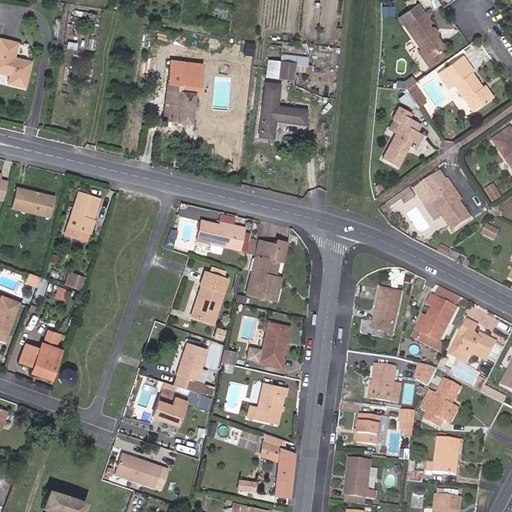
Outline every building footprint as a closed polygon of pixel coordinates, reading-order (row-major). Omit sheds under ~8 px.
[(392,4),(381,5),(380,13),(392,13),(392,4)] [(423,12),(417,4),(409,9),(415,18),(423,12)] [(434,35),(430,29),(432,27),(429,22),(430,21),(424,11),(423,12),(415,18),(409,9),(399,16),(422,50),(427,57),(440,48),(444,45),(436,33),(434,35)] [(30,62),(12,56),(16,42),(0,38),(0,39),(0,71),(9,74),(7,81),(24,85),(30,62)] [(427,57),(422,50),(418,52),(428,65),(444,54),(440,48),(427,57)] [(460,56),(439,71),(449,86),(454,82),(472,108),(488,97),(480,85),(470,70),(465,64),(460,56)] [(208,63),(168,59),(162,119),(158,119),(157,124),(163,125),(164,122),(189,124),(192,93),(189,92),(190,82),(199,83),(200,70),(207,71),(208,63)] [(465,64),(470,70),(474,68),(469,61),(465,64)] [(293,64),(277,62),(275,76),(291,78),(293,64)] [(278,83),(262,81),(256,135),(271,136),(273,121),(303,124),(305,109),(275,105),(278,83)] [(480,85),(488,97),(492,94),(483,83),(480,85)] [(405,88),(397,94),(403,101),(409,104),(414,101),(405,88)] [(410,143),(416,131),(420,123),(402,113),(397,120),(402,122),(383,156),(399,165),(407,148),(404,146),(406,142),(410,143)] [(511,132),(508,127),(492,139),(511,167),(511,132)] [(422,134),(416,131),(410,143),(415,147),(422,134)] [(413,190),(433,219),(442,213),(452,227),(469,216),(459,202),(454,194),(458,191),(449,178),(444,182),(438,173),(413,190)] [(493,183),(484,189),(492,201),(501,195),(493,183)] [(11,205),(48,216),(53,197),(16,187),(11,205)] [(402,201),(411,195),(405,187),(396,193),(399,197),(402,201)] [(463,199),(458,191),(454,194),(459,202),(463,199)] [(99,199),(78,193),(65,234),(86,241),(99,199)] [(399,197),(396,193),(385,201),(388,205),(399,197)] [(217,225),(200,220),(195,239),(211,243),(209,250),(219,252),(221,245),(237,249),(241,228),(236,226),(235,229),(217,225)] [(493,237),(497,229),(487,224),(483,231),(493,237)] [(255,240),(248,237),(244,252),(252,254),(255,240)] [(267,301),(273,302),(275,293),(272,292),(274,284),(269,282),(271,277),(273,278),(277,263),(280,264),(286,244),(275,241),(274,245),(259,240),(254,258),(251,259),(247,272),(250,272),(243,294),(257,298),(267,301)] [(35,287),(39,276),(29,272),(25,284),(35,287)] [(73,287),(77,275),(68,272),(64,284),(73,287)] [(200,287),(189,316),(210,324),(225,281),(201,272),(197,285),(200,287)] [(78,289),(82,277),(77,275),(73,287),(78,289)] [(279,280),(271,277),(269,282),(274,284),(272,292),(275,293),(279,280)] [(453,308),(458,297),(436,287),(432,296),(428,295),(424,304),(428,306),(417,333),(413,331),(409,337),(415,340),(418,333),(438,343),(454,308),(453,308)] [(375,317),(372,331),(390,334),(398,294),(377,290),(372,317),(375,317)] [(242,304),(244,298),(235,295),(233,302),(242,304)] [(0,338),(3,340),(18,302),(0,296),(0,338)] [(242,313),(244,306),(237,304),(235,312),(242,313)] [(417,333),(423,318),(419,316),(413,331),(417,333)] [(466,320),(454,341),(473,350),(486,357),(496,338),(485,332),(481,336),(478,334),(473,331),(476,325),(466,320)] [(278,366),(286,328),(265,324),(260,352),(247,349),(245,359),(278,366)] [(48,329),(42,345),(55,350),(61,334),(48,329)] [(438,343),(418,333),(415,340),(437,350),(440,343),(438,343)] [(473,350),(454,341),(451,347),(469,357),(473,350)] [(176,376),(173,386),(175,387),(201,396),(205,385),(194,381),(205,349),(186,342),(175,375),(176,376)] [(55,350),(42,345),(40,350),(25,344),(18,362),(33,368),(31,372),(49,379),(60,352),(55,350)] [(233,354),(221,351),(218,364),(230,367),(233,354)] [(511,361),(499,384),(511,391),(511,361)] [(391,385),(393,369),(374,366),(368,399),(388,402),(391,385)] [(433,370),(420,366),(415,377),(428,383),(434,371),(433,370)] [(74,376),(72,371),(65,369),(60,371),(57,378),(59,383),(67,386),(72,384),(74,376)] [(433,395),(424,412),(421,420),(437,428),(441,421),(444,423),(452,406),(449,404),(447,403),(450,398),(451,399),(458,387),(442,379),(433,395)] [(175,425),(185,395),(174,392),(175,387),(173,386),(162,382),(149,416),(175,425)] [(275,425),(283,389),(262,384),(257,409),(254,421),(275,425)] [(391,385),(388,402),(397,404),(400,386),(391,385)] [(419,409),(424,412),(433,395),(427,392),(419,409)] [(210,399),(201,396),(196,407),(208,412),(210,399)] [(452,406),(444,423),(447,425),(456,408),(452,406)] [(254,421),(257,409),(248,407),(245,419),(254,421)] [(412,424),(413,413),(401,412),(399,419),(404,420),(403,428),(406,428),(406,433),(411,434),(411,431),(412,424)] [(356,432),(354,445),(374,447),(378,420),(358,417),(356,432)] [(273,495),(289,497),(293,454),(283,451),(285,441),(262,433),(261,443),(260,455),(277,461),(273,495)] [(437,438),(433,463),(427,462),(426,472),(454,475),(459,441),(437,438)] [(408,460),(409,451),(399,450),(398,459),(408,460)] [(159,466),(119,453),(112,473),(152,487),(159,466)] [(364,499),(364,492),(368,461),(347,459),(342,497),(364,499)] [(375,489),(377,465),(370,465),(368,489),(375,489)] [(405,482),(420,484),(422,473),(406,471),(405,482)] [(256,483),(239,480),(238,489),(255,491),(256,483)] [(80,511),(84,503),(46,490),(40,508),(45,510),(43,511),(80,511)] [(373,493),(364,492),(364,499),(372,501),(373,493)] [(455,511),(457,498),(436,495),(433,511),(455,511)] [(363,506),(364,499),(342,497),(341,503),(363,506)]
